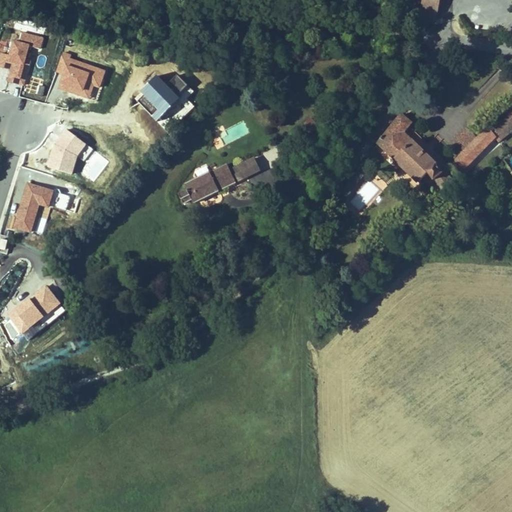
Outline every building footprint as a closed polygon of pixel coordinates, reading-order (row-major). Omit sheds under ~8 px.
[(437,9),(438,0),(422,0),(421,7),(413,5),(411,17),(435,22),(438,9),(437,9)] [(27,46),(39,50),(41,39),(21,33),(18,44),(11,42),(5,66),(11,67),(7,81),(22,85),(29,61),(23,59),(27,46)] [(97,102),(107,70),(61,56),(56,73),(62,76),(58,89),(97,102)] [(464,169),(495,138),(498,141),(511,130),(511,121),(507,113),(488,128),(477,139),(460,156),(453,163),(458,168),(461,165),(464,169)] [(437,165),(403,132),(411,123),(401,114),(378,143),(419,183),(424,178),(432,189),(434,187),(437,185),(443,191),(454,183),(446,171),(443,173),(437,165)] [(313,134),(320,127),(312,120),(305,128),(313,134)] [(460,156),(477,139),(467,129),(450,146),(460,156)] [(49,169),(72,175),(77,157),(88,160),(93,142),(59,133),(49,169)] [(511,173),(511,153),(503,160),(511,173)] [(261,171),(255,158),(242,165),(248,177),(261,171)] [(195,203),(248,177),(242,165),(230,170),(227,164),(186,185),(188,190),(180,194),(184,204),(193,199),(195,203)] [(359,173),(364,167),(361,165),(340,192),(346,197),(362,175),(359,173)] [(37,213),(49,215),(55,190),(29,184),(19,225),(33,228),(37,213)] [(443,191),(437,185),(434,187),(439,194),(443,191)] [(9,315),(28,340),(66,311),(47,286),(9,315)]
